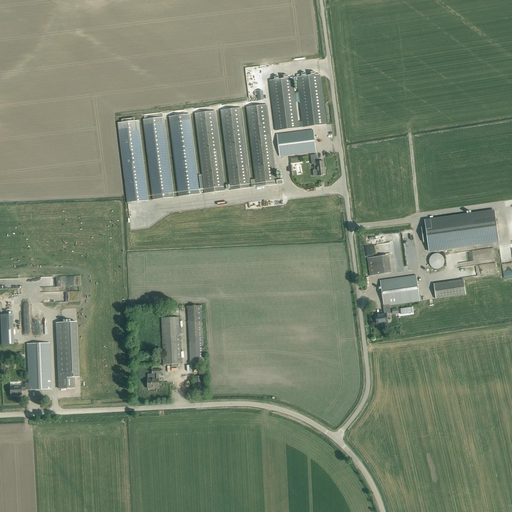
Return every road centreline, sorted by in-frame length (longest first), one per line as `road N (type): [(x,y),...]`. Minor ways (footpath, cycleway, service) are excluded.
road 1 (unclassified): [(336,439),(363,402),(368,369),(320,0)]
road 2 (unclassified): [(0,415),(234,403),(285,411),(336,439)]
road 3 (unknown): [(286,190),(267,72),(329,64)]
road 4 (unknown): [(286,190),(133,214)]
